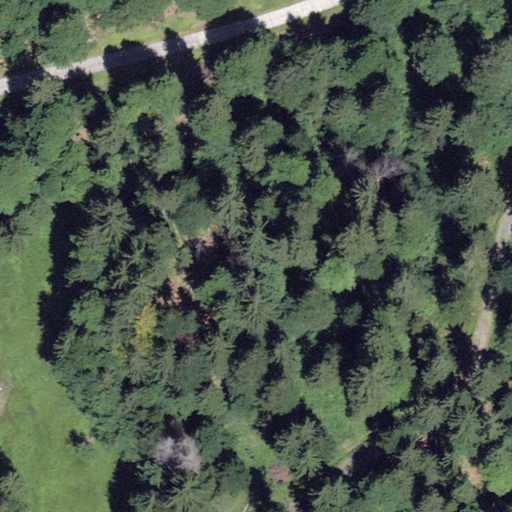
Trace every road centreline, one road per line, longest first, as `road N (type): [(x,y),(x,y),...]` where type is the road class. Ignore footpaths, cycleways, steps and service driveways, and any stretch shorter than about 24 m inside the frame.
road 1 (track): [(292,511),(458,389),(478,355),(511,227)]
road 2 (track): [(0,87),(314,0)]
